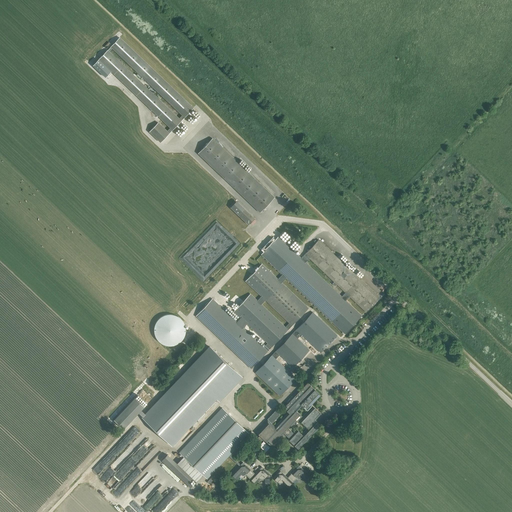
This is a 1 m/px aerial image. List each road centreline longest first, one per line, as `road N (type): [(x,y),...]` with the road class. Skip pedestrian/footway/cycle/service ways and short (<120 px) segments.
road 1 (track): [(142,0),(378,220),(511,76)]
road 2 (track): [(378,220),(511,351)]
